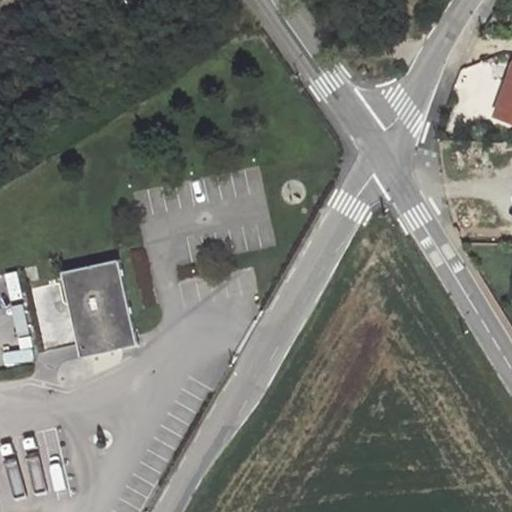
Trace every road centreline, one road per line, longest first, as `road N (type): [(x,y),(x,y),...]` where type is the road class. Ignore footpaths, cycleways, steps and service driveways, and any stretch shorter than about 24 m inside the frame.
road 1 (unclassified): [(378,155),(166,511)]
road 2 (unclassified): [(378,155),(511,366)]
road 3 (unclassified): [(270,0),(378,155)]
road 4 (unclassified): [(481,0),(378,155)]
road 5 (unknown): [(198,340),(173,252),(242,204)]
road 6 (unknown): [(80,511),(110,465),(145,368)]
road 7 (unknown): [(145,368),(74,406),(0,408)]
